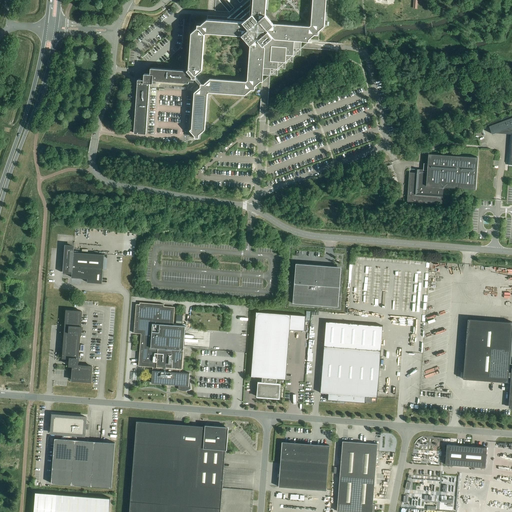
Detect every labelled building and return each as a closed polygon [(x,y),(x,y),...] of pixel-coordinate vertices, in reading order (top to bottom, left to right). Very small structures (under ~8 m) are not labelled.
[(194,82),(194,79),(200,86),(200,88),(194,93),(192,129),(190,131),(195,136),(195,138),(195,139),(195,138),(199,139),(199,135),(205,130),(208,94),(209,93),(245,95),(251,90),(255,90),(255,87),(260,82),(263,82),(270,75),(277,76),(278,69),(285,69),(286,62),(293,63),(293,55),(301,56),(301,49),(309,42),(309,40),(314,35),(318,35),(318,32),(324,27),(326,0),(253,0),(252,14),(243,22),(207,20),(201,25),(198,24),(197,28),(191,33),(189,69),(187,71),(151,68),(150,74),(144,74),(144,80),(138,80),(134,134),(146,134),(150,84),(156,84),(156,81),(189,83),(189,82),(194,82)] [(511,134),(511,135),(510,165),(511,165),(511,118),(489,127),(492,134),(511,126),(511,134)] [(407,202),(442,204),(443,187),(475,190),(478,158),(428,154),(427,170),(419,170),(419,174),(409,173),(407,202)] [(72,273),(72,278),(88,279),(87,283),(102,284),(104,255),(74,253),(74,247),(65,247),(63,266),(63,272),(72,273)] [(293,304),(338,308),(341,269),(323,268),(324,266),(296,264),(293,304)] [(190,381),(189,380),(190,374),(180,373),(180,370),(182,370),(186,326),(174,325),(175,308),(164,307),(164,305),(140,303),(140,305),(136,305),(134,334),(141,334),(139,366),(153,368),(153,371),(152,384),(179,386),(178,390),(179,390),(180,391),(181,391),(182,391),(183,391),(184,391),(185,391),(186,391),(187,391),(191,389),(190,381)] [(73,366),(72,381),(91,382),(92,367),(78,366),(82,312),(67,311),(63,358),(70,359),(70,362),(70,366),(73,366)] [(262,378),(262,383),(258,382),(258,388),(257,390),(258,390),(257,397),(279,399),(280,393),(280,390),(280,384),(277,384),(277,379),(286,380),(290,330),(305,331),(306,316),(256,312),(251,377),(262,378)] [(511,407),(511,406),(511,372),(509,373),(511,331),(511,322),(468,319),(463,379),(469,380),(508,383),(508,378),(511,378),(511,387),(511,395),(511,394),(511,400),(511,407)] [(377,398),(381,351),(360,349),(362,324),(326,322),(324,346),(320,394),(328,394),(328,400),(327,400),(341,401),(341,402),(345,402),(366,403),(365,403),(366,397),(377,398)] [(231,349),(232,332),(207,332),(207,340),(212,340),(211,349),(231,349)] [(51,484),(111,489),(115,443),(77,440),(77,436),(85,436),(86,418),(53,415),(51,434),(67,435),(66,440),(55,439),(51,484)] [(129,511),(220,511),(226,436),(227,431),(224,428),(219,428),(137,421),(129,511)] [(337,511),(342,511),(354,511),(357,478),(375,479),(378,444),(343,442),(337,511)] [(279,487),(326,491),(330,446),(317,445),(317,447),(283,445),(281,467),(280,467),(279,487)] [(487,448),(447,445),(445,465),(485,468),(487,448)] [(357,478),(354,511),(374,511),(375,504),(373,504),(375,479),(357,478)] [(255,499),(255,489),(234,489),(234,498),(236,498),(236,494),(244,494),(244,497),(250,497),(249,507),(251,507),(251,501),(253,501),(253,499),(255,499)] [(109,511),(111,498),(36,493),(34,511),(109,511)]
